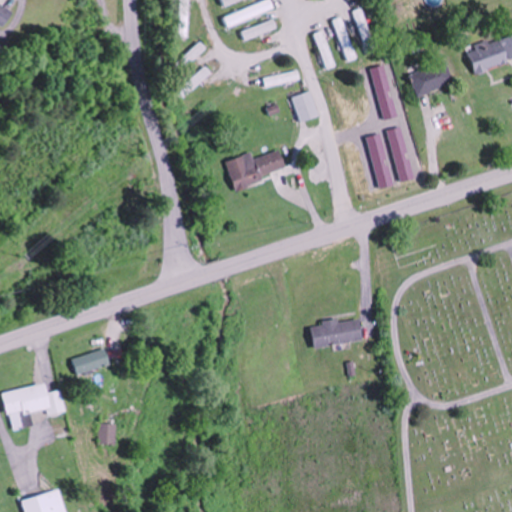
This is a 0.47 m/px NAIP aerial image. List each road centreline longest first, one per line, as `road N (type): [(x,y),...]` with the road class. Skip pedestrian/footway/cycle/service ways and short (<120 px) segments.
road 1 (primary): [(0,346),(511,173)]
road 2 (residential): [(182,284),(131,0)]
road 3 (residential): [(353,227),(334,134),(297,35)]
road 4 (residential): [(297,35),(254,50),(227,47),(203,0)]
